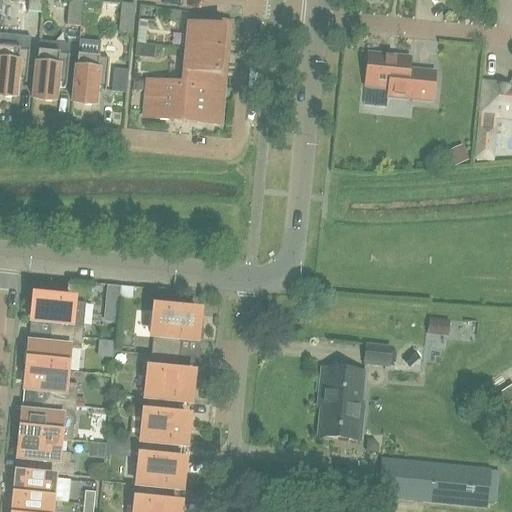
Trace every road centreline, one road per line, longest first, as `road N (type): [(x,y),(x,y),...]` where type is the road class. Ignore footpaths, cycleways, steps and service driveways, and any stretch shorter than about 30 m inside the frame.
road 1 (residential): [(0,128),(222,150),(234,144),(248,3)]
road 2 (unclassified): [(247,281),(275,274),(291,251),(315,16)]
road 3 (unclassified): [(247,281),(5,255)]
road 4 (residential): [(222,511),(247,281)]
road 5 (residential): [(511,37),(315,16)]
road 6 (track): [(511,175),(326,185)]
